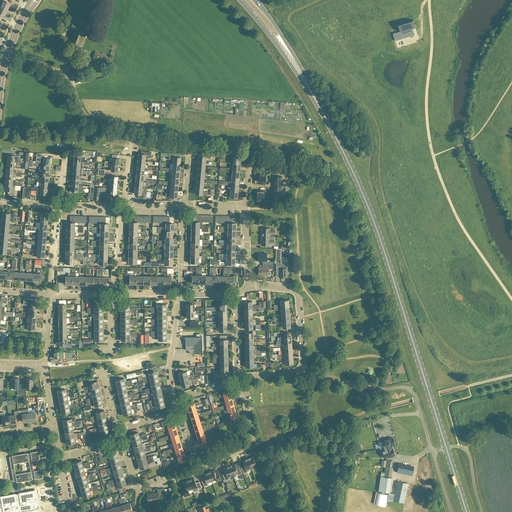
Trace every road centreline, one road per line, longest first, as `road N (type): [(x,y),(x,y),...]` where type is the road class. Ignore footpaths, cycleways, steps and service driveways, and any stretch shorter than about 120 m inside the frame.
road 1 (primary): [(446,448),(367,210),(323,115)]
road 2 (track): [(191,140),(91,120),(65,76),(7,53)]
road 3 (residential): [(138,492),(252,446),(238,380)]
road 4 (unclassified): [(432,453),(406,388),(368,388),(302,371)]
road 5 (primary): [(239,0),(323,115)]
road 6 (primary): [(323,115),(253,0)]
